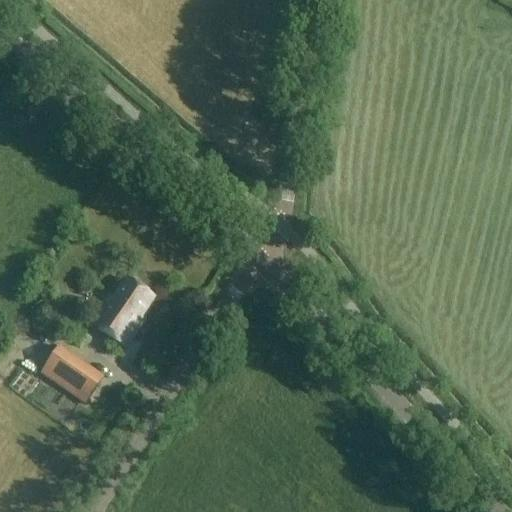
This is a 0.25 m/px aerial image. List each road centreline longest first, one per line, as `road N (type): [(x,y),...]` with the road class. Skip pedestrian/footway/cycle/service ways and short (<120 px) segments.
road 1 (tertiary): [(499,511),(256,260)]
road 2 (tertiary): [(256,260),(0,30)]
road 3 (unclassified): [(93,511),(256,260)]
road 4 (unclassified): [(256,260),(283,227),(312,0)]
